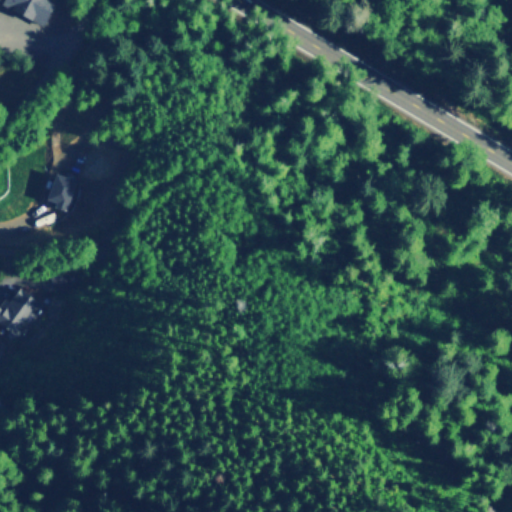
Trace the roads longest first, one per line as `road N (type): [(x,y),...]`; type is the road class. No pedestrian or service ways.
road 1 (trunk): [(511,161),(243,0)]
road 2 (track): [(97,0),(0,124)]
